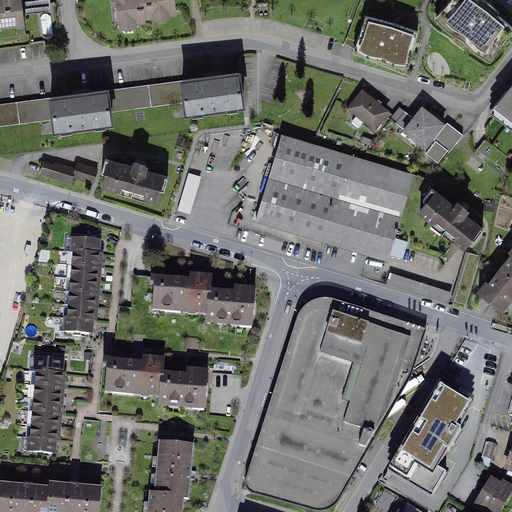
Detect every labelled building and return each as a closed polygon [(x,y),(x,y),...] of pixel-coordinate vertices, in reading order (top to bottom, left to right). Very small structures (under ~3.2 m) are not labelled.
[(0,0),(0,27),(21,25),(17,0),(0,0)] [(109,0),(114,30),(143,26),(142,21),(172,17),(169,0),(109,0)] [(511,30),(511,27),(475,0),(452,0),(437,21),(489,60),(511,30)] [(356,51),(406,67),(417,33),(367,17),(356,51)] [(185,112),(242,107),(239,75),(182,80),(185,112)] [(181,81),(149,85),(151,107),(184,103),(181,81)] [(149,85),(104,91),(107,112),(151,107),(149,85)] [(511,123),(511,86),(494,110),(511,123)] [(52,130),(108,123),(107,112),(104,91),(48,98),(50,120),(52,130)] [(387,112),(362,93),(349,109),(374,128),(387,112)] [(48,98),(17,102),(20,124),(50,120),(48,98)] [(0,104),(0,126),(20,124),(17,102),(0,104)] [(400,106),(391,117),(403,127),(412,115),(400,106)] [(427,149),(445,126),(422,109),(405,132),(427,149)] [(446,124),(445,126),(427,149),(443,161),(462,136),(446,124)] [(410,177),(277,136),(252,219),(384,259),(386,254),(398,258),(403,242),(391,238),(410,177)] [(197,142),(179,209),(192,213),(211,146),(197,142)] [(44,158),(40,173),(73,182),(75,177),(95,182),(99,166),(77,160),(75,166),(44,158)] [(103,187),(161,204),(168,178),(111,162),(103,187)] [(451,204),(433,189),(417,210),(464,248),(480,228),(463,214),(466,211),(454,201),(451,204)] [(100,239),(69,237),(68,250),(99,252),(100,239)] [(101,252),(99,252),(68,250),(68,260),(101,262),(101,252)] [(511,251),(476,293),(500,313),(511,298),(511,251)] [(100,273),(101,262),(68,260),(67,271),(100,273)] [(99,289),(100,273),(67,271),(66,287),(99,289)] [(207,312),(209,291),(211,275),(191,273),(191,280),(155,276),(152,307),(207,312)] [(99,301),(99,289),(66,287),(65,300),(99,301)] [(234,293),(209,291),(207,312),(206,321),(253,326),(256,289),(235,287),(234,293)] [(410,377),(425,329),(328,298),(319,298),(305,305),(299,313),(247,480),(248,487),(253,491),(318,510),(329,508),(336,502),(410,377)] [(98,320),(99,301),(65,300),(64,319),(94,320),(98,320)] [(94,320),(64,319),(63,333),(93,334),(94,320)] [(62,359),(32,356),(31,369),(61,371),(62,359)] [(143,362),(107,360),(105,390),(161,394),(162,373),(164,357),(143,356),(143,362)] [(64,371),(61,371),(31,369),(30,383),(63,385),(64,371)] [(187,375),(162,373),(161,394),(160,404),(205,407),(208,371),(188,369),(187,375)] [(458,423),(472,400),(442,382),(400,451),(433,471),(437,464),(461,425),(458,423)] [(63,385),(30,383),(29,394),(62,397),(63,385)] [(62,397),(29,394),(28,406),(61,408),(62,397)] [(61,408),(28,406),(27,421),(60,424),(61,408)] [(60,424),(27,421),(26,437),(56,439),(59,440),(60,424)] [(26,437),(25,451),(55,453),(56,439),(26,437)] [(482,460),(492,463),(497,443),(487,441),(482,460)] [(194,449),(161,445),(155,497),(183,500),(189,501),(194,449)] [(511,445),(502,471),(511,475),(511,445)] [(433,471),(400,451),(389,469),(432,495),(447,470),(437,464),(433,471)] [(478,511),(499,511),(511,492),(511,489),(493,477),(473,509),(478,511)] [(49,511),(51,488),(1,485),(0,495),(0,511),(49,511)] [(51,488),(49,511),(99,511),(101,488),(51,485),(51,488)] [(384,491),(377,504),(389,510),(396,497),(384,491)] [(181,511),(183,500),(155,497),(150,497),(148,511),(181,511)]
